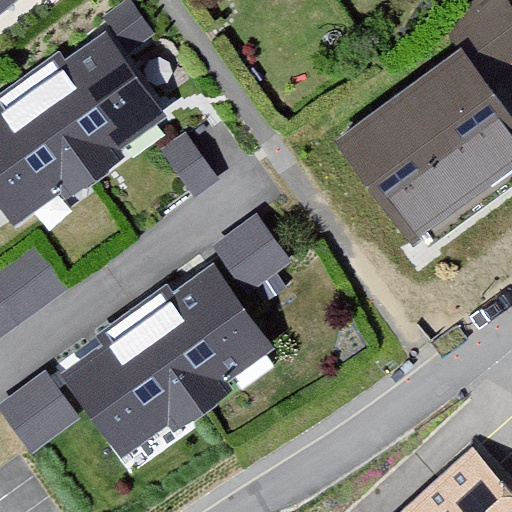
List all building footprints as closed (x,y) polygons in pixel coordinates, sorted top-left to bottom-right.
[(0,0),(0,15),(19,0),(0,0)] [(505,66),(511,57),(511,5),(505,0),(476,0),(456,24),(505,66)] [(109,33),(0,111),(0,204),(14,224),(62,190),(69,200),(124,161),(117,152),(168,116),(109,33)] [(511,131),(460,57),(338,142),(411,247),(511,176),(511,131)] [(257,211),(213,243),(247,290),(291,259),(257,211)] [(0,260),(0,332),(63,282),(28,238),(0,260)] [(214,260),(137,315),(206,410),(278,350),(214,260)] [(137,315),(60,371),(133,465),(206,410),(137,315)] [(46,369),(0,402),(0,406),(32,452),(81,418),(46,369)] [(511,511),(511,485),(474,447),(401,511),(511,511)]
